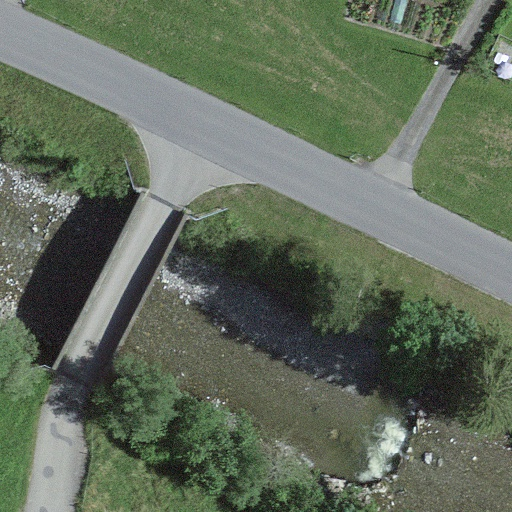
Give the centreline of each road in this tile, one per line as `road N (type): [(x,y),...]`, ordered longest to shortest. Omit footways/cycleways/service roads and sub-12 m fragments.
road 1 (tertiary): [(0,43),(204,123),(511,271)]
road 2 (track): [(204,123),(73,378),(54,511)]
road 3 (track): [(495,0),(372,202)]
